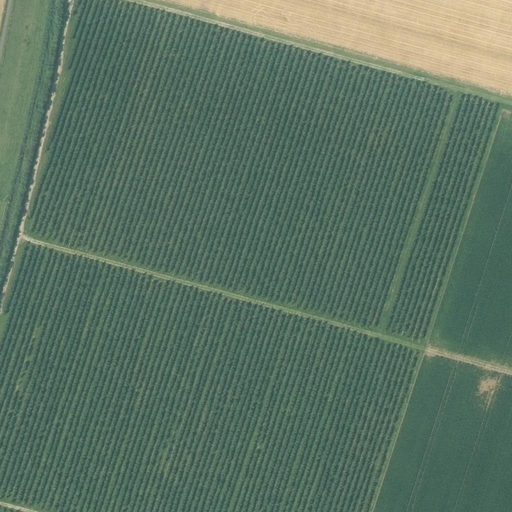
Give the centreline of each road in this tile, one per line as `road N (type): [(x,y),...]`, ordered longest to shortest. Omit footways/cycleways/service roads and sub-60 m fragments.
road 1 (track): [(511,374),(19,238)]
road 2 (track): [(124,0),(511,104)]
road 3 (track): [(69,0),(0,309)]
